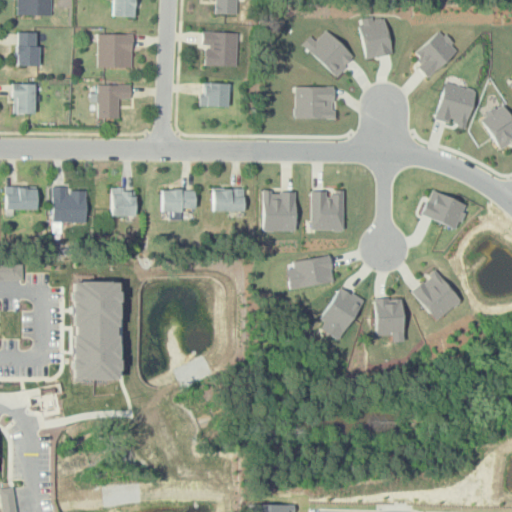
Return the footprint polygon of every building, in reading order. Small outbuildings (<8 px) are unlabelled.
[(50,0),(15,0),(15,15),(50,15),(50,0)] [(134,0),(112,0),(112,16),(134,16),(134,0)] [(214,0),(214,14),(235,14),(235,0),(214,0)] [(366,58),(392,53),(385,17),(374,19),(373,15),(358,18),(366,58)] [(354,56),(326,29),(316,40),(311,35),(302,44),(336,76),(354,56)] [(458,49),(440,29),(415,52),(421,59),(416,64),(427,77),(458,49)] [(15,66),(37,66),(37,32),(15,32),(15,66)] [(201,65),(235,66),(236,32),(202,32),(201,65)] [(131,67),(131,33),(96,33),(96,67),(131,67)] [(434,118),(448,122),(465,127),(475,89),(445,80),(434,118)] [(34,83),(12,83),(12,113),(34,113),(34,83)] [(228,83),(200,83),(200,106),(228,106),(228,83)] [(118,99),(130,99),(130,85),(96,85),(96,118),(118,118),(118,99)] [(333,85),(294,85),(294,117),(333,118),(333,85)] [(500,150),(511,142),(511,117),(502,102),(479,117),(500,150)] [(4,210),(36,210),(36,187),(4,187),(4,210)] [(109,187),(109,218),(133,218),(133,187),(109,187)] [(85,223),(85,188),(50,188),(50,222),(85,223)] [(159,211),(193,210),(193,188),(159,189),(159,211)] [(242,188),(211,188),(211,211),(242,211),(242,188)] [(419,214),(455,229),(465,204),(430,189),(419,214)] [(261,230),(293,230),(293,190),(261,191),(261,230)] [(308,229),(340,229),(341,191),(325,191),(325,190),(309,190),(308,229)] [(285,268),(288,287),(332,281),(328,254),(291,259),(292,267),(285,268)] [(0,263),(0,280),(21,281),(21,264),(0,263)] [(434,320),(459,300),(434,270),(409,290),(434,320)] [(71,281),(69,381),(116,381),(117,281),(71,281)] [(318,328),(336,339),(361,300),(338,285),(318,318),(322,321),(318,328)] [(373,298),(374,334),(391,333),(391,341),(401,340),(400,297),(373,298)] [(0,487),(0,511),(15,511),(12,486),(0,487)] [(292,511),(292,504),(248,503),(247,511),(292,511)]
